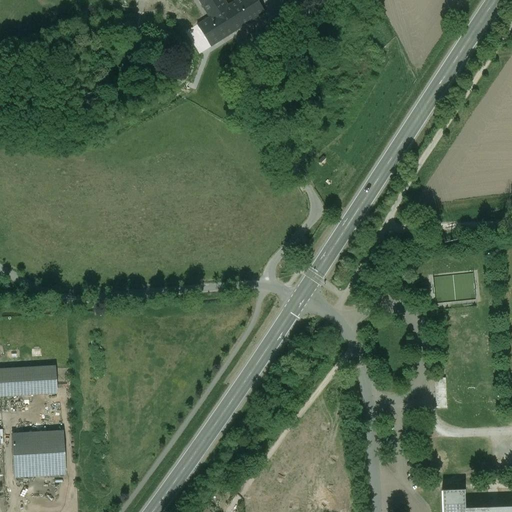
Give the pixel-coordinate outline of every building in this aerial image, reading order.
[(198,0),(209,18),(222,10),(228,6),(223,0),(198,0)] [(237,0),(228,6),(222,10),(236,31),(264,13),(256,0),(237,0)] [(209,18),(197,25),(211,46),(236,31),(222,10),(209,18)] [(55,368),(0,371),(0,395),(56,392),(55,368)] [(446,378),(435,379),(436,409),(447,408),(446,378)] [(62,433),(13,436),(15,476),(65,473),(62,433)] [(511,511),(511,507),(464,510),(463,490),(442,491),(442,511),(511,511)]
